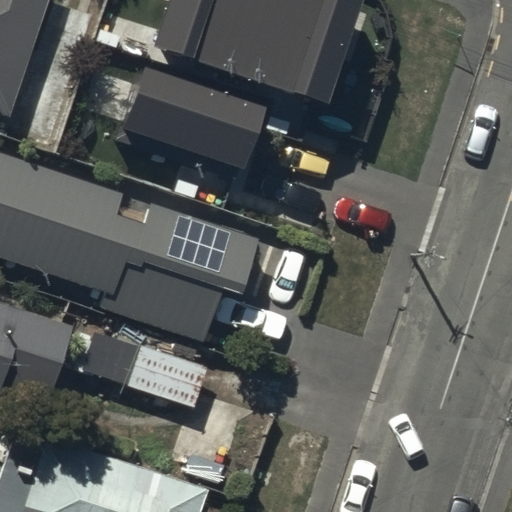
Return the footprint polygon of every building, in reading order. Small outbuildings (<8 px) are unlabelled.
[(0,0),(0,129),(5,131),(49,0),(0,0)] [(364,0),(169,0),(155,45),(330,104),(364,0)] [(265,106),(146,66),(125,129),(243,169),(265,106)] [(124,111),(75,96),(54,161),(103,177),(124,111)] [(0,274),(94,306),(91,316),(200,353),(216,307),(235,313),(255,254),(250,252),(255,239),(150,204),(137,242),(110,233),(119,206),(0,165),(0,274)] [(68,342),(0,318),(0,405),(42,420),(68,342)] [(206,371),(94,333),(82,370),(194,407),(206,371)] [(198,511),(200,506),(13,442),(0,480),(0,506),(16,511),(198,511)]
